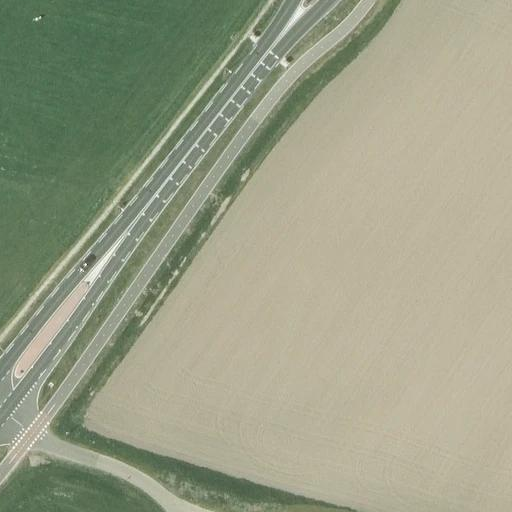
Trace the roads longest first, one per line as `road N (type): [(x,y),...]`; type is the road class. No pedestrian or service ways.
road 1 (primary): [(0,415),(136,220)]
road 2 (primary): [(136,220),(71,280),(0,371)]
road 3 (primary): [(136,220),(257,64)]
road 4 (unclassified): [(160,500),(0,428)]
